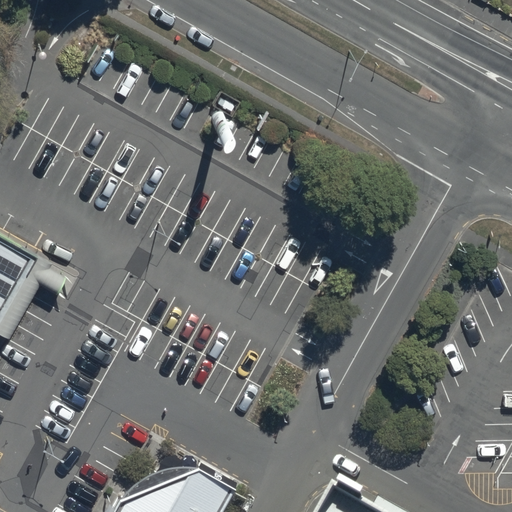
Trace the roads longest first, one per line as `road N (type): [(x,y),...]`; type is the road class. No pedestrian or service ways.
road 1 (secondary): [(511,169),(197,0)]
road 2 (secondary): [(350,0),(511,91)]
